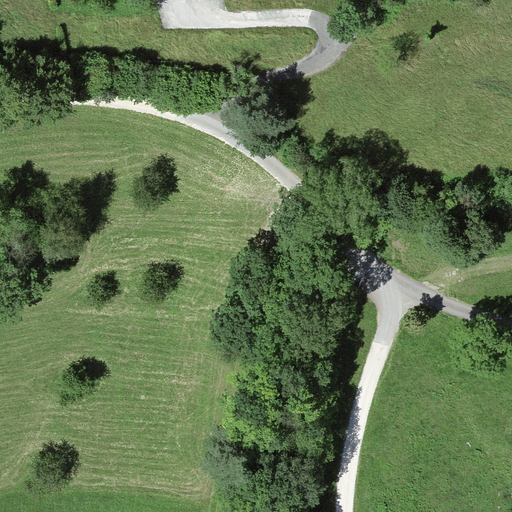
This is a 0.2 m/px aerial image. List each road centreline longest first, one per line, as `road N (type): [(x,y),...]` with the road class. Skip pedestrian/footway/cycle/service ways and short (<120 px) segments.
road 1 (residential): [(511,324),(401,284),(280,168),(182,112)]
road 2 (track): [(401,284),(363,397),(344,511)]
road 3 (track): [(182,112),(54,94),(0,99)]
